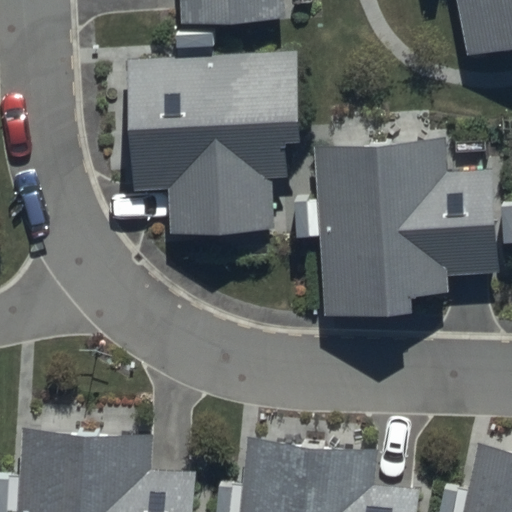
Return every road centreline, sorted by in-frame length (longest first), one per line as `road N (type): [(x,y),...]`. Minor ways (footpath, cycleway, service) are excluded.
road 1 (residential): [(511,380),(278,372),(229,362),(142,315),(101,273)]
road 2 (residential): [(101,273),(51,187),(38,111),(37,18)]
